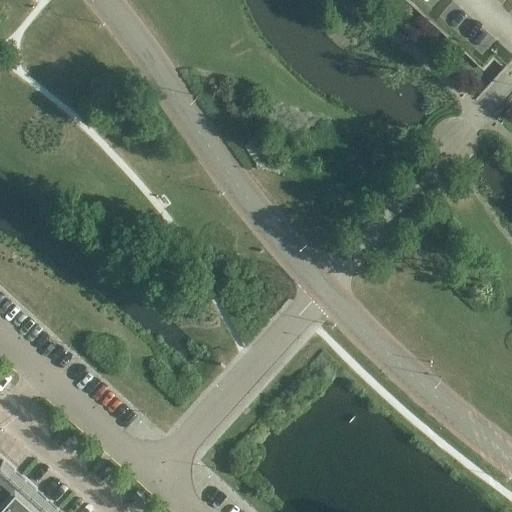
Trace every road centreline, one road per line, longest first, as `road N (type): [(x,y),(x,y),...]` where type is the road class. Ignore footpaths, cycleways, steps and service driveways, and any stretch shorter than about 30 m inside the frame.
road 1 (tertiary): [(323,290),(99,0)]
road 2 (unclassified): [(156,482),(323,290)]
road 3 (unclassified): [(0,344),(156,482)]
road 4 (tertiary): [(511,461),(411,376)]
road 5 (tertiary): [(411,376),(323,290)]
